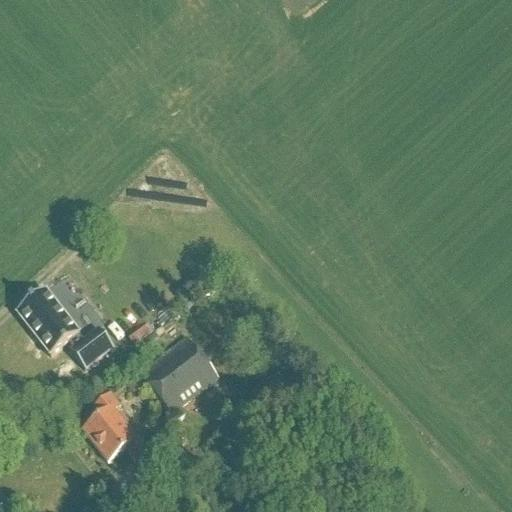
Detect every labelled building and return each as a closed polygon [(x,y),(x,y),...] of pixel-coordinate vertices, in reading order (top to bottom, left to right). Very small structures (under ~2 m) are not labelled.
[(139,194),(171,227),(193,205),(161,172),(139,194)] [(126,259),(160,301),(178,287),(144,245),(126,259)] [(79,338),(46,296),(17,318),(51,360),(68,347),(73,353),(70,356),(85,375),(113,353),(98,334),(84,345),(78,339),(79,338)] [(214,328),(199,337),(217,365),(232,356),(214,328)] [(136,376),(169,416),(178,408),(179,409),(217,382),(182,340),(136,376)] [(175,427),(166,434),(147,449),(141,441),(136,445),(117,420),(122,415),(112,402),(96,415),(104,424),(84,440),(109,472),(129,457),(143,474),(186,440),(175,427)]
